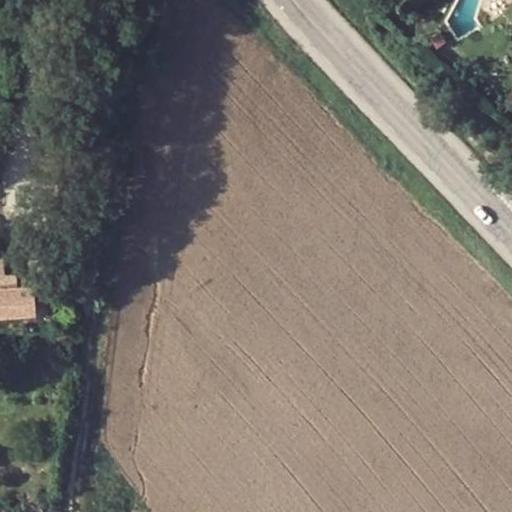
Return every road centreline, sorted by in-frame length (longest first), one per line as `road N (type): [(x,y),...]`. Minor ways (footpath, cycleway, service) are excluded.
road 1 (track): [(135,0),(86,297),(97,339),(74,511)]
road 2 (tertiary): [(294,0),(511,232)]
